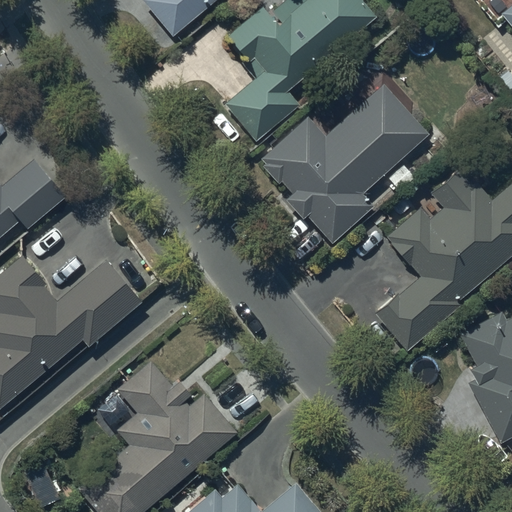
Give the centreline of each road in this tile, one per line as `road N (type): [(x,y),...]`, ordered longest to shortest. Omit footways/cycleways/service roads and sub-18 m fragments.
road 1 (residential): [(228,250),(459,511)]
road 2 (residential): [(54,0),(147,145),(228,250)]
road 3 (residential): [(0,434),(228,250)]
